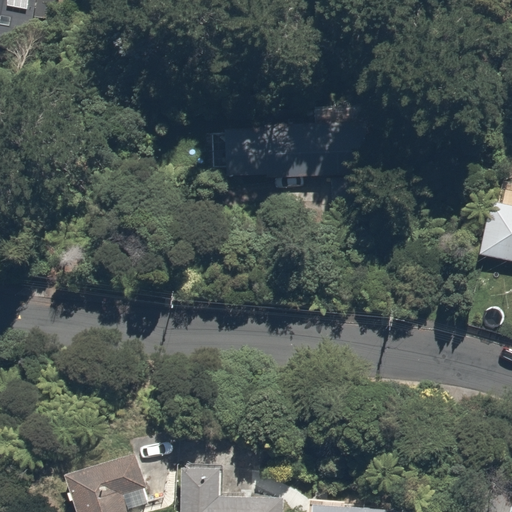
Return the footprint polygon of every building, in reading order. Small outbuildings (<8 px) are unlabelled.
[(53,0),(0,0),(0,48),(39,58),(53,0)] [(305,133),(231,130),(229,177),(304,180),(305,133)] [(511,210),(498,207),(483,257),(511,265),(511,210)] [(141,456),(66,483),(77,511),(128,511),(125,501),(153,490),(141,456)] [(227,472),(187,471),(185,511),(290,511),(291,504),(226,502),(227,472)] [(346,511),(347,505),(315,503),(314,511),(346,511)]
